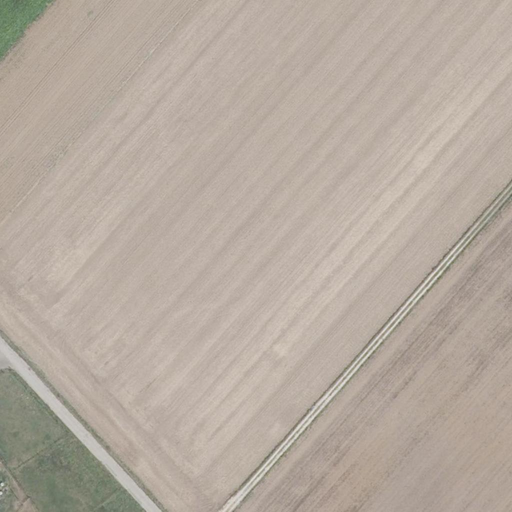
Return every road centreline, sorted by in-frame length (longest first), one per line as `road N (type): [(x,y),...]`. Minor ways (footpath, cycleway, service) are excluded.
road 1 (track): [(222,511),(511,182)]
road 2 (unclassified): [(149,511),(0,347)]
